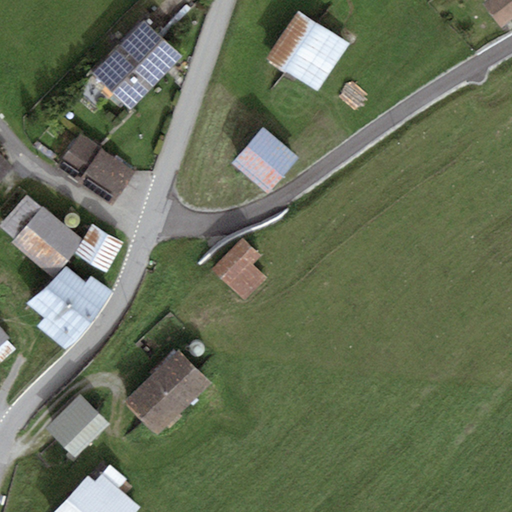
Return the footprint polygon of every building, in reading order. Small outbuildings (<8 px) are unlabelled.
[(511,0),(489,0),(483,5),(501,28),(511,20),(511,0)] [(350,44),(299,11),(267,59),(319,92),(350,44)] [(182,58),(143,21),(91,75),(130,112),(182,58)] [(262,128),(231,164),(267,195),(298,158),(262,128)] [(136,172),(82,135),(58,168),(113,206),(136,172)] [(0,153),(0,182),(15,168),(0,153)] [(83,239),(43,206),(41,208),(26,195),(0,226),(0,227),(15,240),(13,243),(52,276),(83,239)] [(124,243),(92,224),(74,255),(106,273),(124,243)] [(261,256),(242,238),(211,269),(245,303),(268,280),(253,265),(261,256)] [(67,267),(26,304),(44,318),(36,328),(65,350),(77,341),(112,292),(92,276),(86,283),(67,267)] [(0,364),(17,350),(7,339),(10,337),(0,325),(0,364)] [(179,350),(125,402),(156,435),(211,383),(179,350)] [(80,394),(45,429),(75,458),(110,424),(80,394)] [(67,499),(81,511),(135,511),(139,507),(125,495),(132,486),(126,481),(127,480),(108,465),(94,481),(88,476),(67,499)] [(81,511),(67,499),(55,511),(81,511)]
